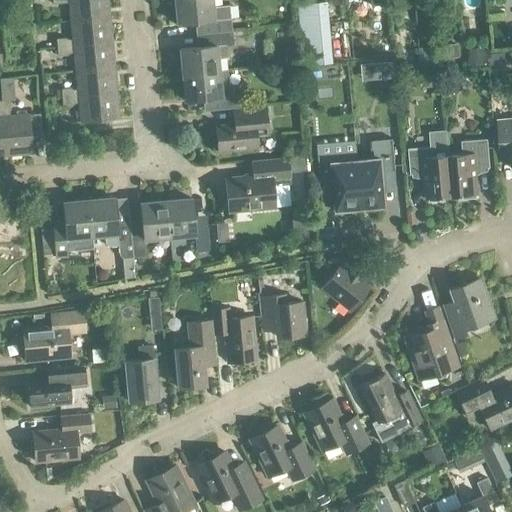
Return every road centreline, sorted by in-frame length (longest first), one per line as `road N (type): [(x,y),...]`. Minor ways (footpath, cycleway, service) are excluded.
road 1 (residential): [(38,508),(367,340),(415,271),(439,254),(511,234)]
road 2 (residential): [(0,184),(144,167),(153,155),(135,0)]
